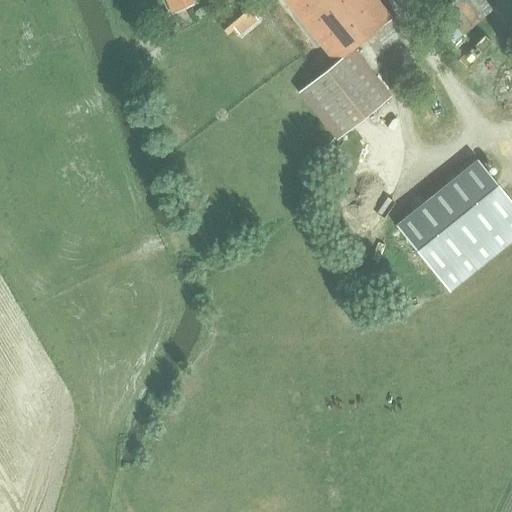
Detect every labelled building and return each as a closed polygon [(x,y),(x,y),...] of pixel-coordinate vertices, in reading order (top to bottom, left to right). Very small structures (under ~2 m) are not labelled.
[(181,0),(165,0),(172,14),(185,7),(181,0)] [(391,95),(352,48),(390,17),(375,0),(283,0),(334,62),(298,92),(336,139),(391,95)] [(480,22),(462,0),(456,0),(443,11),(463,36),(480,22)] [(227,37),(259,11),(252,1),(219,27),(227,37)] [(511,243),(511,203),(478,162),(397,227),(450,293),(511,243)]
